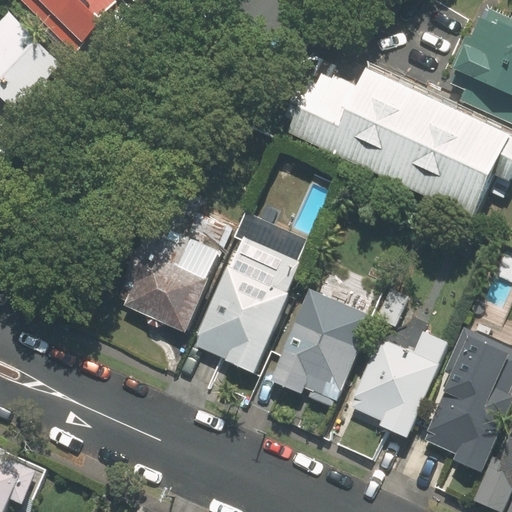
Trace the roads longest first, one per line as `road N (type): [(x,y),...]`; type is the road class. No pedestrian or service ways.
road 1 (residential): [(0,263),(250,0)]
road 2 (residential): [(331,511),(0,364)]
